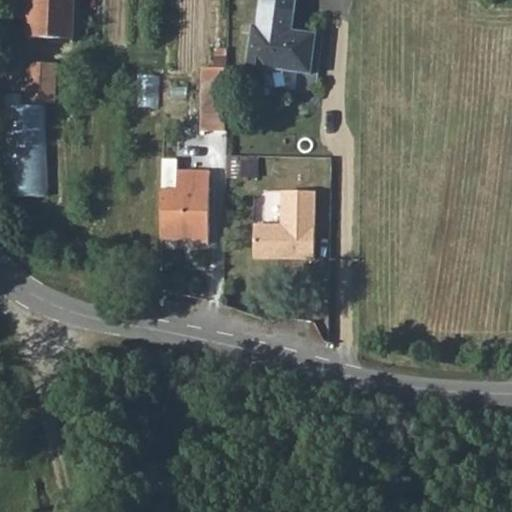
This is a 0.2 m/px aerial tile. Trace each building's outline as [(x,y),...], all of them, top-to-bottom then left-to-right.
[(73,0),(27,0),(26,34),(72,37),(73,0)] [(291,37),(296,0),(262,0),(259,33),(253,32),(246,78),(265,81),(271,89),(285,91),(294,85),(295,74),(310,76),(317,40),(291,37)] [(55,64),(25,63),(24,102),(54,103),(55,64)] [(199,130),(228,132),(229,101),(226,69),(202,69),(199,130)] [(261,154),(230,154),(229,175),(260,175),(261,154)] [(177,191),(159,191),(158,240),(188,240),(189,244),(207,243),(207,172),(177,171),(177,191)] [(260,266),(320,267),(321,199),(288,199),(287,233),(260,233),(260,266)]
